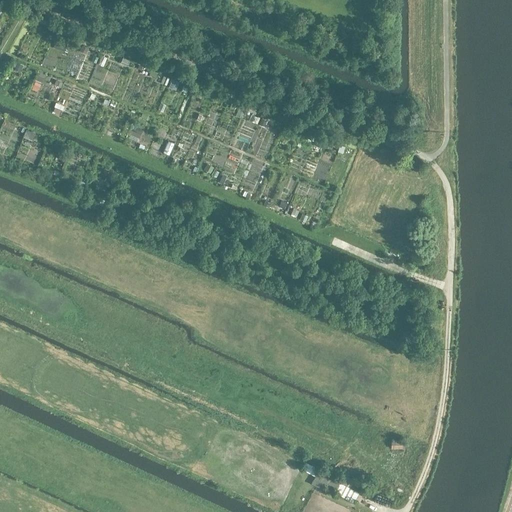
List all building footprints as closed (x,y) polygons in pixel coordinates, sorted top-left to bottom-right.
[(53,47),(64,51),(67,43),(57,39),(53,47)] [(103,66),(106,57),(101,55),(98,64),(103,66)] [(20,72),(23,64),(17,62),(14,69),(20,72)] [(176,88),(179,81),(172,78),(169,85),(176,88)] [(38,89),(41,84),(35,81),(31,89),(37,91),(38,89)] [(203,95),(205,91),(197,87),(195,91),(203,95)] [(264,127),(267,120),(262,118),(259,125),(264,127)] [(33,140),(36,134),(26,129),(23,135),(33,140)] [(322,148),(324,142),(318,139),(315,146),(322,148)] [(169,155),(174,143),(168,141),(163,152),(169,155)] [(210,173),(214,167),(207,163),(204,169),(210,173)] [(284,208),(287,202),(281,200),(279,206),(284,208)] [(306,222),(308,216),(302,213),(300,219),(306,222)] [(404,441),(391,442),(392,451),(405,451),(404,441)] [(363,485),(344,474),(343,477),(330,471),(328,473),(323,470),(322,471),(318,469),(312,481),(317,483),(322,485),(335,492),(334,492),(353,502),(363,485)]
